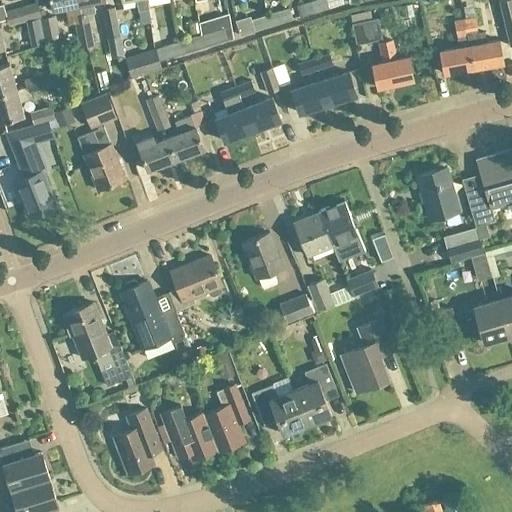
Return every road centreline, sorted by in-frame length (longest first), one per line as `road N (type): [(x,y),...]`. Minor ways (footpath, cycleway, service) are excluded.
road 1 (tertiary): [(19,280),(360,149),(511,106)]
road 2 (residential): [(451,404),(234,493),(160,511)]
road 3 (residential): [(139,511),(114,509),(83,469),(19,280)]
